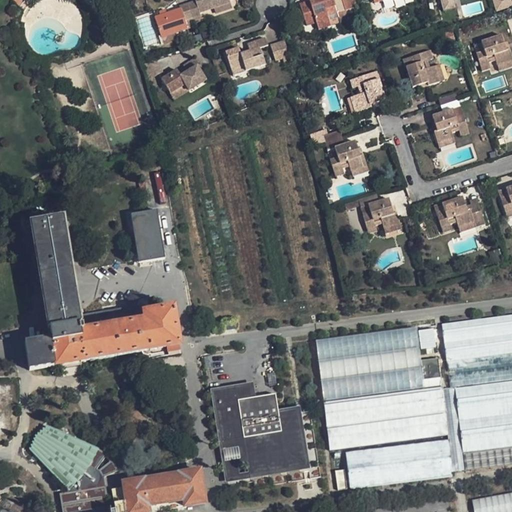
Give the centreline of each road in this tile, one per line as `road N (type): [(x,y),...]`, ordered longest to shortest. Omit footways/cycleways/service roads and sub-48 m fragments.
road 1 (unknown): [(16,457),(33,386),(58,380),(80,388),(104,436),(126,453),(150,458),(203,449)]
road 2 (unknown): [(192,344),(174,289),(108,295)]
